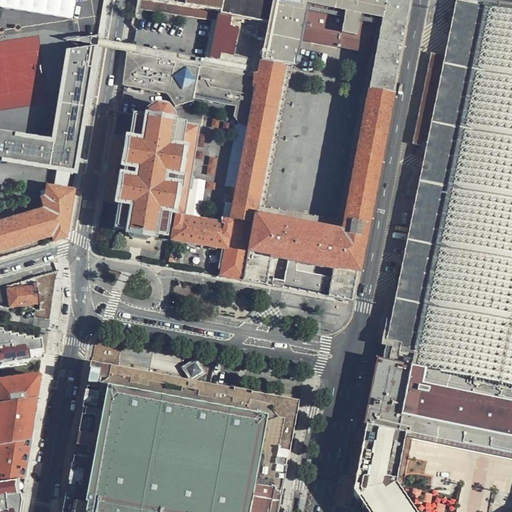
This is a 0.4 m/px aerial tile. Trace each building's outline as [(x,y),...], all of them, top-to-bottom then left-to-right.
[(0,0),(0,7),(73,18),(75,0),(0,0)] [(214,11),(153,0),(134,0),(133,9),(212,21),(214,11)] [(153,0),(214,11),(217,11),(217,14),(261,23),(263,0),(153,0)] [(263,0),(261,23),(256,61),(285,66),(292,68),(296,40),(303,0),(263,0)] [(380,10),(317,0),(303,0),(296,40),(370,56),(380,10)] [(407,0),(317,0),(380,10),(405,15),(407,0)] [(378,363),(365,429),(403,437),(484,454),(511,459),(511,11),(488,7),(458,1),(446,57),(432,54),(413,144),(428,147),(383,364),(378,363)] [(362,89),(389,94),(405,15),(380,10),(370,56),(362,89)] [(217,11),(214,11),(212,21),(206,58),(255,65),(256,61),(261,23),(217,14),(217,11)] [(96,48),(66,51),(52,142),(0,132),(0,163),(56,170),(70,173),(75,173),(79,148),(96,48)] [(252,74),(126,53),(120,85),(166,95),(175,106),(194,99),(230,106),(232,110),(234,116),(239,126),(242,127),(252,74)] [(285,66),(256,61),(255,65),(254,70),(252,74),(242,127),(239,126),(224,208),(253,214),(257,214),(285,66)] [(389,94),(362,89),(336,227),(346,247),(341,271),(355,274),(360,248),(389,94)] [(110,225),(122,227),(121,229),(125,230),(124,234),(127,238),(141,241),(146,237),(146,234),(151,234),(151,232),(163,234),(166,209),(179,211),(193,124),(168,120),(169,113),(162,103),(152,102),(142,108),(141,116),(130,114),(115,111),(100,198),(106,199),(114,200),(110,225)] [(70,173),(56,170),(53,188),(61,189),(67,190),(70,173)] [(0,253),(64,237),(72,191),(61,189),(53,188),(45,187),(43,197),(39,198),(41,208),(0,220),(0,253)] [(220,225),(171,216),(167,241),(168,241),(221,250),(217,269),(220,270),(219,276),(239,279),(244,253),(253,214),(224,208),(220,225)] [(257,214),(253,214),(244,253),(270,258),(286,261),(341,271),(346,247),(336,227),(257,214)] [(270,258),(244,253),(239,279),(265,284),(270,258)] [(350,301),(355,274),(341,271),(286,261),(281,288),(350,301)] [(38,310),(34,277),(34,278),(34,283),(32,284),(32,287),(23,288),(23,286),(16,286),(17,289),(6,290),(7,299),(9,307),(20,306),(20,311),(22,311),(22,312),(38,310)] [(34,283),(34,278),(0,287),(0,291),(6,290),(17,289),(16,286),(23,286),(23,288),(32,287),(32,284),(34,283)] [(0,365),(27,362),(26,354),(39,352),(38,341),(30,342),(29,340),(22,341),(22,338),(14,339),(14,337),(7,337),(7,335),(0,336),(0,334),(0,365)] [(26,354),(27,362),(40,360),(39,352),(26,354)] [(372,362),(358,359),(339,455),(353,457),(372,362)] [(190,380),(196,382),(196,381),(207,374),(197,360),(183,369),(190,379),(190,380)] [(279,511),(299,406),(195,386),(189,385),(175,382),(164,380),(93,366),(71,484),(65,511),(279,511)] [(0,405),(34,400),(37,379),(36,377),(0,382),(0,405)] [(0,446),(27,443),(34,400),(0,405),(0,446)] [(403,437),(365,429),(353,487),(368,511),(413,511),(393,481),(403,437)] [(27,443),(0,446),(0,483),(7,482),(21,480),(27,443)] [(21,480),(7,482),(9,497),(14,496),(17,505),(21,480)] [(0,511),(16,511),(17,505),(14,496),(9,497),(7,482),(0,483),(0,511)]
